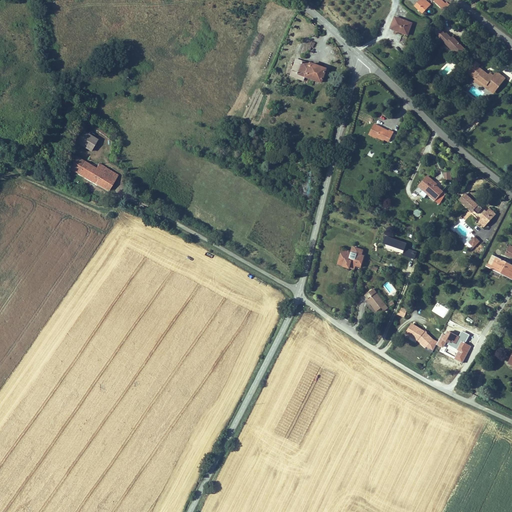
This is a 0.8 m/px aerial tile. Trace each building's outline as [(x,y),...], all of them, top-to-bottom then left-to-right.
[(424,14),(432,5),(426,0),(420,0),(415,7),(424,14)] [(445,11),(450,5),(447,2),(446,4),(441,0),(435,0),(434,1),(445,11)] [(413,23),(395,17),(391,30),(408,36),(413,23)] [(439,37),(444,32),(438,27),(433,33),(438,38),(439,37)] [(467,50),(453,37),(452,38),(447,33),(446,34),(444,32),(439,37),(460,57),(467,50)] [(323,80),(327,69),(309,63),(309,64),(296,59),(290,76),(303,81),(304,78),(321,84),(323,80)] [(480,65),(476,62),(473,67),(474,68),(470,73),(477,79),(476,80),(475,82),(482,87),(483,85),(484,84),(491,89),(497,82),(501,85),(506,79),(498,72),(494,76),(491,74),(490,76),(479,67),(480,65)] [(474,68),(473,67),(468,73),(476,80),(477,79),(470,73),(474,68)] [(494,94),(501,85),(497,82),(491,89),(484,84),(483,85),(494,94)] [(365,115),(362,121),(369,124),(371,117),(365,115)] [(389,131),(375,124),(369,135),(377,139),(378,138),(385,142),(386,141),(389,142),(394,132),(390,130),(389,131)] [(96,150),(103,138),(85,128),(79,140),(96,150)] [(80,156),(73,169),(101,183),(109,167),(101,163),(99,166),(80,156)] [(113,189),(121,173),(109,167),(101,183),(113,189)] [(443,191),(437,186),(438,184),(428,176),(419,187),(435,201),(443,191)] [(465,193),(458,201),(480,220),(478,223),(484,228),(496,215),(490,209),(487,212),(479,205),(478,206),(465,193)] [(479,240),(475,236),(468,243),(472,247),(479,240)] [(417,252),(406,248),(408,244),(386,237),(384,244),(404,251),(403,256),(415,260),(417,252)] [(341,254),(338,265),(344,267),(344,268),(350,270),(351,269),(355,270),(356,267),(362,269),(365,256),(363,255),(364,250),(353,247),(352,252),(347,251),(346,255),(341,254)] [(511,280),(511,276),(495,268),(499,259),(493,256),(487,268),(511,280)] [(499,259),(495,268),(511,276),(511,267),(511,268),(509,266),(510,265),(511,263),(505,260),(504,262),(499,259)] [(389,309),(374,289),(366,296),(368,299),(367,300),(377,312),(382,308),(385,312),(389,309)] [(401,307),(398,315),(405,318),(408,310),(401,307)] [(433,351),(438,342),(433,339),(434,339),(426,331),(412,323),(406,334),(419,342),(425,348),(426,347),(433,351)]
